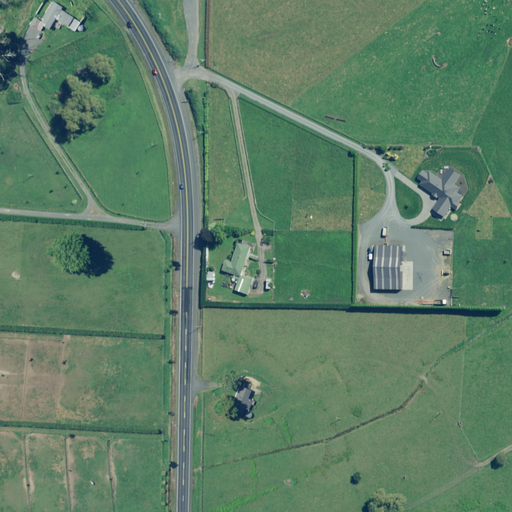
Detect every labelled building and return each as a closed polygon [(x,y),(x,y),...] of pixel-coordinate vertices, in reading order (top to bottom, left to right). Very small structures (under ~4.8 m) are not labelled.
[(40,27),(45,30),(48,25),(56,30),(60,24),(72,32),(78,23),(57,10),(58,8),(49,2),(37,21),(31,17),(26,24),(37,31),(40,27)] [(248,247),(249,243),(241,240),(240,244),(238,244),(232,263),(226,261),(223,271),(241,277),(251,248),(248,247)] [(402,290),(403,247),(374,246),(374,261),(374,280),(374,290),(402,290)] [(251,279),(244,276),(238,292),(246,294),(251,279)] [(248,391),(236,387),(228,411),(239,415),(241,409),(247,410),(250,401),(245,399),(248,391)]
